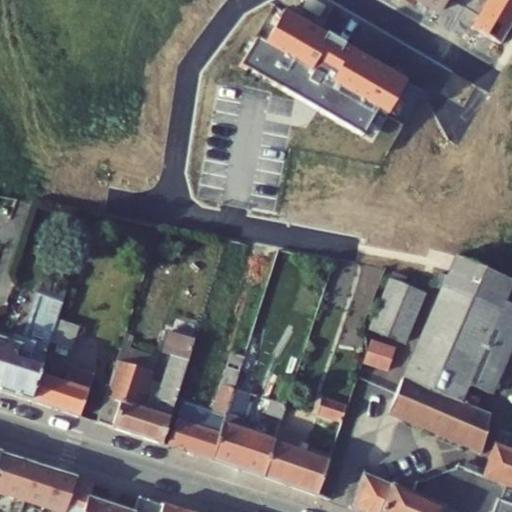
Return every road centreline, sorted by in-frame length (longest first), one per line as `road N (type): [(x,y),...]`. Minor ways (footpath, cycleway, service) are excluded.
road 1 (residential): [(355,247),(167,212),(189,71),(244,0)]
road 2 (secondary): [(274,511),(0,426)]
road 3 (residential): [(358,0),(490,77)]
